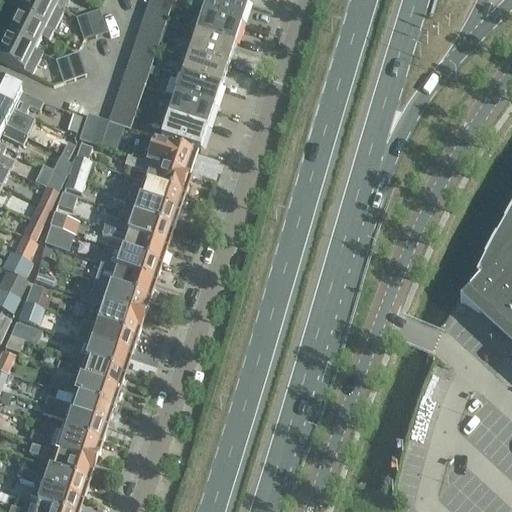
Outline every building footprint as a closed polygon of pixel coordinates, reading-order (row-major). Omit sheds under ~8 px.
[(35,0),(26,0),(17,18),(46,32),(53,19),(59,22),(64,14),(35,0)] [(35,0),(64,14),(70,0),(35,0)] [(169,18),(173,7),(151,0),(150,0),(147,10),(169,18)] [(222,0),(208,0),(203,17),(242,30),(249,9),(222,0)] [(222,0),(249,9),(252,0),(222,0)] [(169,18),(147,10),(144,21),(166,28),(169,18)] [(89,17),(97,40),(107,36),(99,14),(89,17)] [(97,40),(89,17),(77,22),(84,44),(97,40)] [(203,17),(196,38),(235,51),(242,30),(203,17)] [(17,18),(7,39),(35,53),(41,40),(49,44),(53,35),(46,32),(17,18)] [(162,39),(166,28),(144,21),(140,31),(162,39)] [(140,31),(137,42),(159,49),(162,39),(140,31)] [(196,38),(190,57),(229,71),(235,51),(196,38)] [(42,57),(35,53),(7,39),(0,52),(0,63),(24,76),(31,62),(38,66),(42,57)] [(155,60),(159,49),(137,42),(133,52),(155,60)] [(133,52),(130,63),(151,70),(155,60),(133,52)] [(67,60),(75,83),(86,79),(79,56),(67,60)] [(190,57),(183,79),(221,92),(229,71),(190,57)] [(75,83),(67,60),(55,64),(63,87),(75,83)] [(150,76),(151,70),(130,63),(126,73),(148,80),(150,76)] [(151,70),(150,76),(157,78),(159,73),(151,70)] [(126,73),(123,84),(144,91),(148,80),(126,73)] [(183,79),(176,100),(215,113),(221,92),(183,79)] [(141,101),(144,91),(123,84),(119,94),(141,101)] [(43,108),(0,86),(0,107),(13,114),(25,120),(29,112),(39,117),(43,108)] [(119,94),(116,105),(137,112),(141,101),(119,94)] [(176,100),(169,121),(208,134),(215,113),(176,100)] [(134,122),(137,112),(116,105),(112,115),(134,122)] [(13,114),(0,107),(0,128),(26,141),(30,134),(20,129),(20,125),(13,122),(10,124),(9,124),(13,114)] [(56,112),(45,109),(43,114),(54,117),(56,112)] [(112,115),(109,125),(125,131),(130,133),(134,122),(112,115)] [(81,121),(72,118),(67,133),(76,136),(81,121)] [(79,144),(90,147),(98,122),(88,119),(79,144)] [(208,134),(169,121),(161,143),(200,156),(208,134)] [(100,151),(109,125),(98,122),(90,147),(100,151)] [(109,125),(100,151),(116,156),(125,131),(109,125)] [(26,141),(0,128),(0,141),(1,139),(22,149),(26,141)] [(132,160),(184,178),(187,169),(192,169),(194,162),(191,159),(191,156),(156,144),(151,157),(135,151),(132,160)] [(67,145),(61,158),(69,162),(75,149),(67,145)] [(81,147),(75,161),(87,165),(88,164),(92,151),(81,147)] [(5,152),(0,149),(0,170),(9,175),(14,167),(1,160),(5,152)] [(68,178),(69,178),(72,167),(67,165),(69,162),(61,158),(60,161),(59,161),(53,174),(52,175),(65,182),(68,178)] [(146,184),(182,197),(183,194),(186,195),(189,187),(185,186),(188,179),(184,178),(132,160),(131,161),(128,160),(125,168),(149,176),(146,184)] [(72,167),(69,178),(70,179),(70,178),(83,183),(90,165),(88,164),(87,165),(75,161),(72,167)] [(35,185),(46,191),(58,196),(65,182),(52,175),(53,174),(42,169),(35,185)] [(10,175),(9,175),(0,170),(0,181),(5,184),(10,175)] [(70,178),(70,179),(65,191),(81,197),(85,185),(83,184),(83,183),(70,178)] [(117,194),(176,214),(178,207),(182,209),(185,200),(181,199),(182,197),(146,184),(143,193),(120,185),(117,194)] [(46,191),(37,209),(50,215),(59,197),(58,196),(46,191)] [(137,210),(134,220),(170,232),(171,229),(174,231),(177,222),(174,221),(176,214),(117,194),(114,202),(137,210)] [(63,196),(59,210),(74,215),(79,201),(63,196)] [(37,209),(29,226),(42,232),(50,215),(37,209)] [(511,209),(505,222),(477,276),(480,278),(462,298),(511,344),(511,209)] [(56,217),(51,230),(67,235),(71,222),(56,217)] [(108,221),(105,230),(164,250),(167,242),(170,244),(173,236),(169,234),(170,232),(134,220),(131,228),(108,221)] [(42,232),(29,226),(22,240),(25,242),(35,247),(42,232)] [(162,256),(164,250),(105,230),(103,237),(126,245),(123,255),(158,267),(159,264),(163,265),(166,257),(162,256)] [(56,238),(49,235),(45,247),(52,250),(52,249),(60,252),(64,240),(56,238)] [(34,248),(35,247),(25,242),(17,258),(18,259),(17,259),(29,264),(37,249),(34,248)] [(47,269),(48,270),(52,253),(44,251),(40,267),(47,269)] [(94,264),(153,284),(155,277),(158,278),(161,270),(158,269),(158,267),(123,255),(120,264),(96,256),(94,264)] [(17,259),(9,276),(25,284),(34,267),(29,265),(29,264),(17,259)] [(151,291),(153,284),(94,264),(91,273),(114,280),(111,290),(147,302),(148,299),(151,300),(154,292),(151,291)] [(9,276),(8,275),(0,291),(0,292),(19,301),(27,285),(25,284),(9,276)] [(40,275),(37,283),(54,289),(57,282),(40,275)] [(26,306),(29,307),(37,310),(43,292),(32,288),(26,306)] [(82,300),(105,307),(103,311),(123,318),(125,314),(141,319),(142,315),(146,316),(150,306),(146,304),(147,302),(111,290),(108,299),(85,291),(82,300)] [(0,312),(13,319),(21,304),(0,294),(0,312)] [(123,318),(103,311),(81,304),(78,313),(101,320),(98,329),(133,341),(134,339),(138,340),(141,329),(138,328),(141,319),(125,314),(123,318)] [(45,312),(26,306),(25,306),(18,323),(38,329),(45,312)] [(0,318),(0,333),(6,336),(12,324),(0,318)] [(29,331),(16,326),(11,339),(24,344),(29,331)] [(133,341),(98,329),(95,339),(71,331),(69,339),(128,359),(130,352),(133,353),(136,345),(133,344),(133,341)] [(20,357),(24,344),(11,339),(6,352),(20,357)] [(128,359),(69,339),(66,348),(89,355),(86,365),(122,377),(122,374),(126,375),(129,367),(125,366),(128,359)] [(16,360),(2,354),(0,360),(0,374),(8,378),(16,360)] [(122,377),(86,365),(83,374),(60,366),(57,374),(71,379),(116,394),(118,387),(122,388),(125,380),(121,379),(122,377)] [(0,393),(2,394),(7,396),(13,380),(0,375),(0,393)] [(75,400),(110,411),(111,409),(114,410),(117,401),(114,400),(116,394),(71,379),(65,396),(75,400)] [(11,397),(7,396),(2,394),(0,400),(0,404),(8,407),(11,397)] [(110,411),(75,400),(72,408),(48,400),(45,409),(104,429),(107,422),(110,423),(113,415),(109,414),(110,411)] [(104,429),(45,409),(42,417),(66,425),(63,434),(99,446),(99,444),(103,445),(106,437),(102,436),(104,429)] [(99,446),(63,434),(60,443),(33,434),(30,443),(54,451),(52,454),(76,462),(77,458),(93,463),(94,459),(98,460),(102,449),(98,448),(99,446)] [(76,462),(52,454),(32,448),(29,456),(53,464),(50,473),(85,485),(86,483),(90,484),(94,473),(90,472),(93,463),(77,458),(76,462)] [(85,485),(50,473),(42,471),(39,479),(23,474),(20,483),(36,488),(80,503),(82,496),(86,498),(88,489),(84,488),(85,485)] [(30,506),(38,509),(48,511),(80,511),(81,510),(77,509),(80,503),(36,488),(30,506)]
